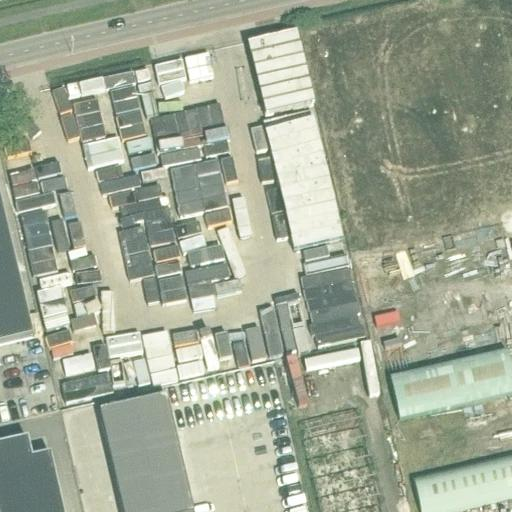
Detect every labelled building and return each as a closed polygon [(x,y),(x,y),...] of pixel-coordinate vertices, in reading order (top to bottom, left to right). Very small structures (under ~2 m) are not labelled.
[(0,355),(34,348),(0,204),(0,355)] [(216,378),(213,351),(199,353),(196,331),(179,333),(185,382),(216,378)] [(511,383),(505,355),(388,382),(398,424),(511,398),(511,383)] [(120,511),(191,511),(165,401),(99,416),(120,511)] [(382,511),(362,426),(302,440),(318,511),(382,511)] [(61,511),(49,458),(31,462),(27,443),(0,448),(0,511),(61,511)] [(470,511),(511,502),(511,457),(411,481),(418,511),(470,511)]
